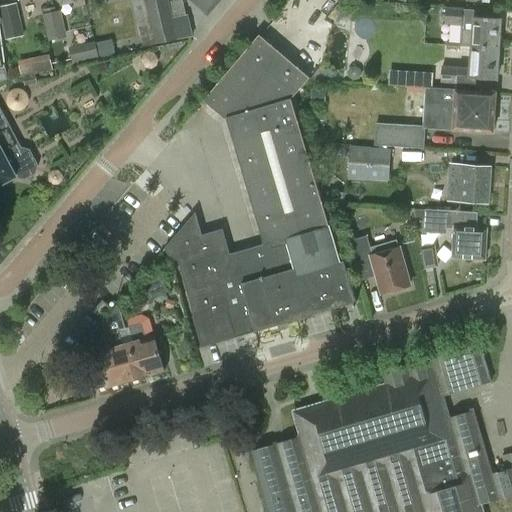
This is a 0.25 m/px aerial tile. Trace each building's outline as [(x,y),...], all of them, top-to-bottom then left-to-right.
[(187,19),(173,22),(168,0),(131,0),(142,47),(177,40),(191,37),(187,19)] [(189,0),(208,17),(222,0),(189,0)] [(0,9),(7,39),(25,35),(17,3),(0,6),(0,9)] [(472,48),(499,49),(501,19),(476,17),(476,11),(463,10),(463,9),(446,8),(445,25),(462,26),(460,46),(473,47),(472,48)] [(44,14),(47,29),(64,26),(62,10),(44,14)] [(202,348),(345,305),(355,302),(343,262),(340,263),(291,99),(310,78),(259,35),(204,101),(225,119),(228,119),(265,244),(230,254),(223,229),(202,235),(196,212),(195,213),(195,214),(167,246),(171,262),(178,260),(194,317),(193,317),(202,348)] [(100,59),(96,41),(69,47),(73,65),(100,59)] [(497,81),(499,49),(472,48),(471,68),(442,66),(441,84),(477,85),(477,80),(497,81)] [(21,75),(53,69),(50,54),(19,60),(21,75)] [(455,90),(424,88),(422,128),(453,130),(493,132),(495,94),(455,91),(455,90)] [(0,186),(17,177),(25,179),(36,173),(39,164),(31,149),(22,147),(0,105),(0,186)] [(350,145),(348,178),(388,181),(391,147),(350,145)] [(448,201),(462,201),(462,202),(489,204),(491,167),(464,165),(464,166),(450,165),(448,201)] [(485,260),(487,229),(470,228),(471,212),(426,210),(424,234),(447,235),(447,227),(455,228),(453,258),(485,260)] [(360,281),(378,276),(383,294),(410,286),(399,248),(373,256),(367,236),(349,242),(360,281)] [(423,270),(439,267),(436,245),(420,248),(423,270)] [(168,292),(159,275),(142,284),(150,301),(168,292)] [(94,311),(102,319),(112,308),(103,300),(94,311)] [(130,345),(141,377),(164,370),(155,337),(147,340),(142,324),(130,328),(134,343),(130,345)] [(141,377),(130,345),(123,347),(118,331),(104,335),(108,351),(96,355),(101,372),(93,375),(97,388),(106,385),(107,387),(141,377)] [(482,511),(480,505),(511,496),(511,467),(492,474),(473,411),(449,417),(443,396),(492,382),(480,343),(382,372),(385,385),(294,412),(301,437),(250,452),(268,511),(482,511)]
